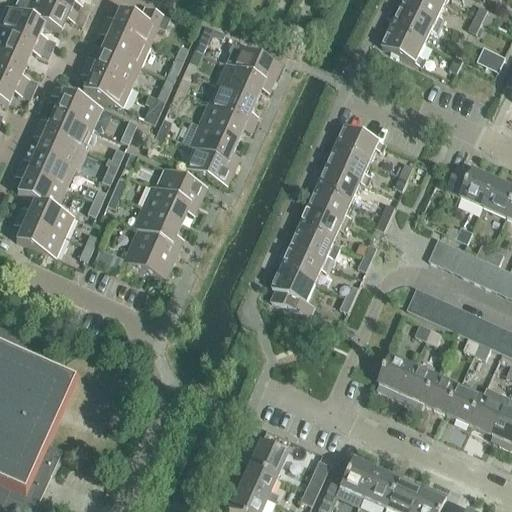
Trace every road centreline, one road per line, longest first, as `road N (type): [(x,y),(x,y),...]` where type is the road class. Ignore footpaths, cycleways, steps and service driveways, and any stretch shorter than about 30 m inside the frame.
road 1 (residential): [(121,511),(161,403),(138,329),(25,276)]
road 2 (residential): [(511,499),(267,395)]
road 3 (residential): [(110,0),(67,72),(52,74),(0,191)]
road 4 (residential): [(511,156),(468,148),(346,89)]
